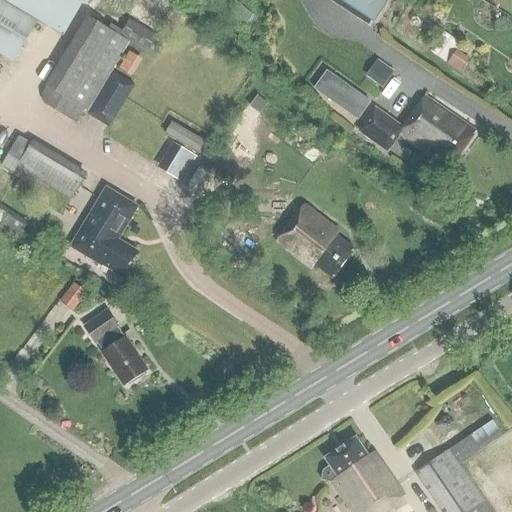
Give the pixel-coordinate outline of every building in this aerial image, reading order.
[(0,0),(0,45),(16,55),(38,20),(62,34),(82,0),(0,0)] [(342,0),(347,3),(373,21),(387,0),(342,0)] [(87,17),(45,86),(47,87),(42,95),(43,103),(76,123),(84,109),(87,111),(128,42),(87,17)] [(124,50),(117,69),(132,76),(140,57),(124,50)] [(467,63),(454,54),(447,63),(461,73),(467,63)] [(364,75),(381,87),(393,69),(376,57),(364,75)] [(357,120),(369,103),(326,72),(314,89),(357,120)] [(399,136),(448,170),(475,132),(425,97),(403,128),(375,109),(359,132),(387,152),(399,136)] [(179,150),(192,158),(200,146),(187,137),(179,150)] [(70,200),(86,173),(31,141),(16,168),(70,200)] [(439,173),(431,168),(424,178),(432,183),(439,173)] [(122,277),(137,253),(116,240),(136,207),(105,189),(70,247),(101,266),(102,264),(122,277)] [(0,223),(19,236),(27,223),(0,205),(0,223)] [(303,205),(276,241),(311,269),(314,266),(332,279),(354,250),(336,236),(339,233),(303,205)] [(85,293),(74,284),(61,301),(72,310),(85,293)] [(102,352),(108,361),(108,363),(111,368),(114,369),(125,385),(127,383),(130,384),(136,380),(137,377),(145,371),(138,360),(139,359),(130,345),(129,345),(124,338),(123,338),(117,328),(118,328),(106,311),(84,326),(96,343),(97,343),(103,351),(102,352)] [(385,511),(391,508),(389,505),(403,495),(374,452),(367,456),(355,438),(324,459),(329,466),(322,471),(320,480),(331,482),(351,511),(385,511)] [(439,511),(490,511),(447,449),(413,473),(439,511)]
